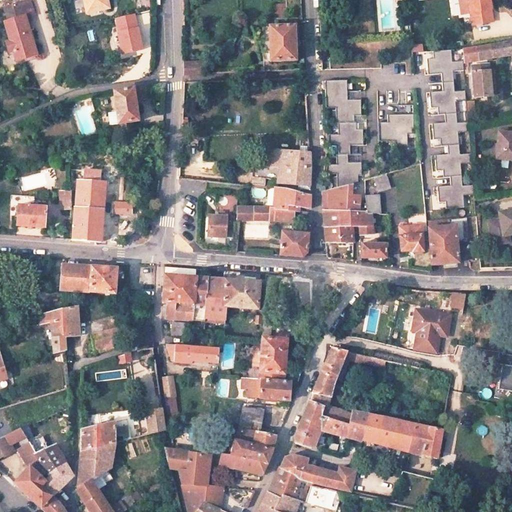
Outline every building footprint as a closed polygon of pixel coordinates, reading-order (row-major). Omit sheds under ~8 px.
[(84,0),(87,9),(111,3),(110,0),(84,0)] [(467,0),(468,4),(470,4),(474,26),(494,23),(490,0),(467,0)] [(31,44),(28,36),(24,21),(35,17),(30,2),(30,1),(29,1),(5,9),(5,10),(9,22),(5,24),(10,42),(7,43),(9,51),(12,50),(15,63),(23,60),(21,53),(32,50),(31,44)] [(111,3),(87,9),(88,16),(113,10),(111,3)] [(286,4),(274,4),(275,17),(287,16),(286,4)] [(294,26),(268,27),(269,63),(296,62),(294,26)] [(511,40),(462,49),(463,61),(463,63),(511,54),(511,40)] [(423,44),(411,45),(411,53),(424,52),(423,44)] [(32,50),(21,53),(23,60),(35,57),(32,50)] [(452,50),(434,51),(434,59),(428,59),(429,75),(442,74),(443,83),(454,82),(453,72),(463,71),(463,63),(463,61),(453,62),(452,50)] [(186,65),(183,64),(183,74),(203,73),(202,62),(186,62),(186,65)] [(489,67),(472,68),(474,99),(491,97),(489,67)] [(346,80),(325,81),(325,92),(341,92),(347,91),(346,80)] [(454,82),(443,83),(444,91),(430,93),(431,109),(438,108),(439,115),(445,114),(457,113),(456,101),(466,101),(465,91),(455,92),(454,82)] [(162,84),(152,85),(153,92),(165,90),(165,86),(162,84)] [(146,86),(132,89),(135,100),(148,98),(146,86)] [(132,89),(112,92),(118,124),(139,120),(135,100),(132,89)] [(347,91),(341,92),(341,99),(325,99),(326,109),(336,109),(336,123),(337,123),(354,123),(354,116),(361,116),(360,100),(347,100),(347,91)] [(457,113),(445,114),(446,123),(433,124),(434,140),(441,140),(441,146),(448,145),(460,144),(459,133),(469,132),(468,122),(458,123),(457,113)] [(412,116),(386,117),(386,124),(377,125),(377,142),(393,141),(394,147),(406,146),(406,134),(412,134),(412,116)] [(354,123),(337,123),(337,135),(327,135),(327,145),(337,145),(337,155),(348,154),(349,154),(349,145),(362,145),(362,129),(355,129),(355,123),(354,123)] [(511,133),(499,132),(496,159),(511,160),(511,133)] [(460,144),(448,145),(449,155),(435,156),(437,172),(444,171),(444,177),(451,177),(462,176),(461,164),(471,163),(470,154),(460,154),(460,144)] [(308,154),(266,150),(263,166),(253,164),(251,177),(276,181),(276,184),(309,187),(309,181),(309,178),(310,166),(309,154),(308,154)] [(337,155),(337,165),(327,165),(326,175),(337,175),(338,186),(344,185),(355,182),(358,181),(359,181),(359,174),(362,174),(362,163),(349,163),(348,154),(337,155)] [(100,171),(84,169),(83,181),(77,181),(76,207),(103,208),(103,204),(104,183),(99,183),(100,175),(100,171)] [(384,174),(371,178),(375,192),(389,189),(384,174)] [(462,176),(451,177),(451,186),(438,187),(439,203),(446,202),(447,209),(465,207),(464,196),(474,195),(473,185),(463,186),(462,176)] [(355,182),(344,185),(346,212),(357,212),(358,181),(355,182)] [(338,186),(321,191),(322,205),(322,211),(346,212),(344,185),(338,186)] [(285,190),(275,189),(273,209),(292,212),(298,212),(298,211),(298,208),(309,209),(309,196),(285,190)] [(71,191),(61,191),(61,197),(61,210),(71,210),(71,191)] [(363,195),(362,196),(362,212),(370,213),(378,213),(377,194),(363,195)] [(45,208),(18,206),(16,225),(44,227),(45,208)] [(76,207),(75,206),(74,220),(102,222),(103,208),(76,207)] [(266,208),(237,207),(237,220),(292,222),(292,212),(273,209),(266,208)] [(346,212),(322,211),(324,227),(351,227),(359,227),(359,231),(359,236),(371,235),(370,213),(362,212),(357,212),(346,212)] [(511,212),(499,215),(500,221),(490,223),(494,246),(504,244),(503,238),(508,237),(511,235),(511,212)] [(234,219),(209,217),(207,237),(225,239),(226,232),(233,232),(234,219)] [(475,217),(464,218),(464,226),(476,225),(475,217)] [(464,218),(454,219),(454,226),(456,242),(465,241),(464,226),(464,218)] [(102,222),(74,220),(72,240),(101,242),(102,222)] [(420,226),(398,227),(400,251),(411,250),(411,252),(422,251),(420,226)] [(454,226),(427,228),(431,266),(458,264),(456,242),(454,226)] [(351,227),(324,227),(325,244),(352,243),(351,227)] [(308,235),(282,233),(279,256),(299,258),(306,254),(308,235)] [(385,243),(360,243),(360,259),(385,258),(385,243)] [(116,269),(62,265),(60,290),(114,294),(116,269)] [(195,277),(163,275),(161,303),(167,303),(193,305),(195,277)] [(207,278),(195,277),(193,305),(192,321),(204,322),(204,318),(207,278)] [(259,282),(207,278),(204,318),(225,320),(226,307),(257,310),(259,282)] [(466,293),(453,293),(452,299),(452,305),(463,306),(466,293)] [(193,305),(167,303),(167,319),(192,321),(193,305)] [(76,305),(38,315),(40,325),(50,323),(51,338),(48,338),(49,346),(52,345),(54,354),(65,352),(64,338),(79,337),(76,305)] [(451,314),(416,308),(413,329),(418,330),(415,347),(437,351),(440,334),(441,328),(448,330),(451,314)] [(116,315),(87,322),(94,353),(113,348),(112,343),(121,341),(116,315)] [(186,323),(171,321),(170,335),(186,336),(186,323)] [(271,327),(261,326),(260,335),(260,337),(263,337),(264,331),(270,331),(271,327)] [(152,332),(137,331),(137,345),(151,345),(152,332)] [(272,339),(262,338),(258,379),(283,381),(286,340),(272,339)] [(174,345),(166,345),(170,361),(173,361),(173,363),(191,365),(191,361),(216,363),(217,350),(174,347),(174,345)] [(346,352),(330,349),(311,394),(313,395),(310,402),(323,407),(320,417),(346,425),(349,416),(341,414),(337,411),(327,408),(332,390),(346,352)] [(511,390),(511,361),(511,366),(503,365),(498,388),(511,390)] [(173,377),(162,378),(165,400),(177,398),(173,377)] [(258,379),(247,378),(246,397),(260,399),(289,401),(290,382),(283,381),(258,379)] [(310,402),(308,401),(295,431),(296,437),(294,444),(311,449),(317,428),(362,440),(366,414),(350,410),(349,416),(346,425),(320,417),(323,407),(310,402)] [(165,426),(162,408),(145,412),(148,434),(161,431),(165,426)] [(263,409),(242,408),(237,428),(259,432),(263,409)] [(442,430),(366,414),(362,440),(364,440),(437,459),(442,430)] [(113,421),(80,430),(79,450),(114,442),(113,421)] [(237,428),(213,423),(211,434),(228,437),(235,438),(237,428)] [(259,432),(237,428),(235,438),(234,440),(271,448),(274,435),(259,432)] [(23,436),(18,429),(6,435),(0,437),(0,452),(3,456),(12,451),(10,443),(15,441),(23,436)] [(26,441),(23,436),(15,441),(19,447),(26,442),(26,441)] [(65,465),(54,446),(46,449),(40,436),(26,441),(26,442),(49,478),(65,465)] [(271,448),(234,440),(230,455),(243,457),(266,464),(271,448)] [(49,478),(26,442),(19,447),(20,451),(15,454),(20,464),(25,461),(28,467),(13,483),(40,509),(51,498),(41,485),(49,478)] [(114,442),(79,450),(76,494),(87,511),(109,511),(90,482),(108,470),(114,442)] [(168,450),(165,449),(170,470),(173,470),(177,471),(181,486),(206,488),(210,456),(173,450),(168,450)] [(230,455),(221,454),(218,466),(261,475),(266,464),(243,457),(230,455)] [(280,468),(292,475),(302,481),(310,483),(314,468),(310,466),(305,465),(306,459),(304,458),(291,455),(284,458),(280,468)] [(71,476),(65,465),(49,478),(41,485),(51,498),(56,492),(71,478),(71,476)] [(280,468),(278,467),(269,486),(273,491),(299,502),(303,503),(310,486),(310,483),(302,481),(292,475),(280,468)] [(336,474),(314,468),(310,483),(350,492),(355,471),(338,467),(336,474)] [(403,472),(391,469),(388,479),(401,483),(403,472)] [(206,488),(181,486),(187,511),(196,511),(203,504),(206,488)] [(273,491),(269,486),(255,511),(294,511),(299,502),(273,491)] [(334,511),(342,493),(312,486),(305,504),(334,511)] [(222,489),(206,488),(203,504),(219,511),(222,489)] [(66,507),(60,498),(55,502),(51,498),(40,509),(43,511),(63,511),(62,510),(66,507)]
